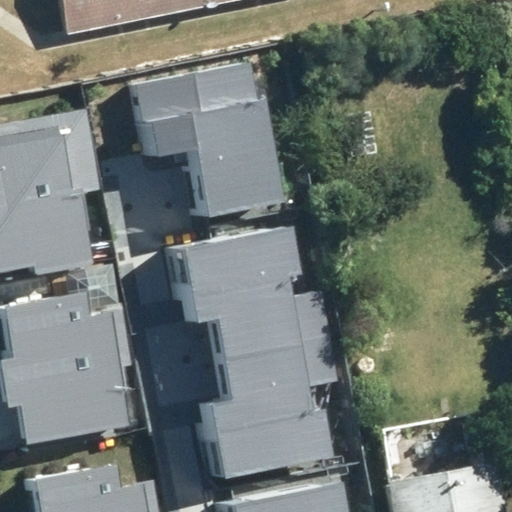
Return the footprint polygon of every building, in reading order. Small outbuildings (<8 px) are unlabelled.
[(50,0),(58,36),(233,0),(50,0)] [(128,88),(142,155),(181,147),(194,212),(265,198),(238,66),(128,88)] [(0,127),(0,266),(11,264),(14,277),(86,262),(73,196),(93,192),(76,112),(0,127)] [(200,406),(213,475),(258,466),(327,453),(315,393),(342,387),(323,287),(291,293),(278,226),(167,247),(180,315),(204,310),(222,402),(200,406)] [(0,413),(6,413),(11,442),(110,425),(105,394),(134,389),(120,314),(72,322),(68,297),(0,309),(0,413)] [(373,478),(379,511),(493,511),(483,458),(373,478)] [(158,511),(153,479),(105,488),(101,463),(17,478),(22,511),(158,511)] [(325,511),(318,471),(207,493),(210,511),(325,511)]
